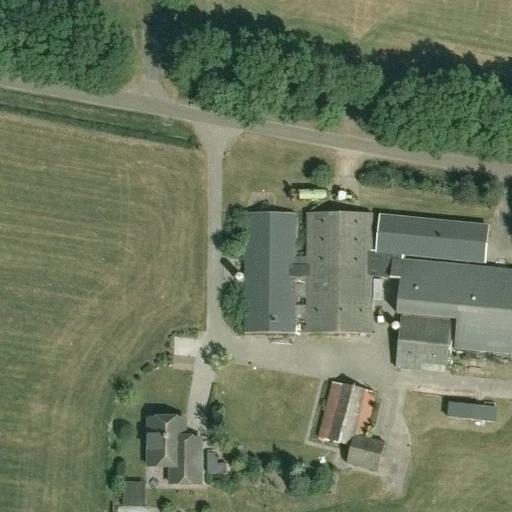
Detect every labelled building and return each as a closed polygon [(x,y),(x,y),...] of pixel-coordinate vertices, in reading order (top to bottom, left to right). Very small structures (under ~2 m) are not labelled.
[(309,214),(308,257),(296,257),(297,214),(246,214),(245,334),(296,334),(296,328),(305,328),(305,334),(307,334),(372,335),(372,278),(391,279),(401,280),(398,316),(401,316),(427,318),(457,322),(456,350),(511,355),(511,272),(403,261),(403,257),(483,264),(487,227),(379,217),(379,219),(376,252),(372,252),(373,219),(373,214),(309,214)] [(422,370),(423,364),(427,318),(401,316),(396,368),(422,370)] [(378,472),(385,444),(364,439),(375,394),(333,383),(319,440),(352,448),(348,465),(378,472)] [(511,420),(511,387),(443,387),(443,395),(405,395),(405,432),(505,433),(505,421),(511,420)] [(201,486),(201,440),(185,440),(185,421),(149,421),(149,469),(171,469),(171,486),(201,486)] [(433,450),(433,434),(414,435),(414,450),(433,450)]
